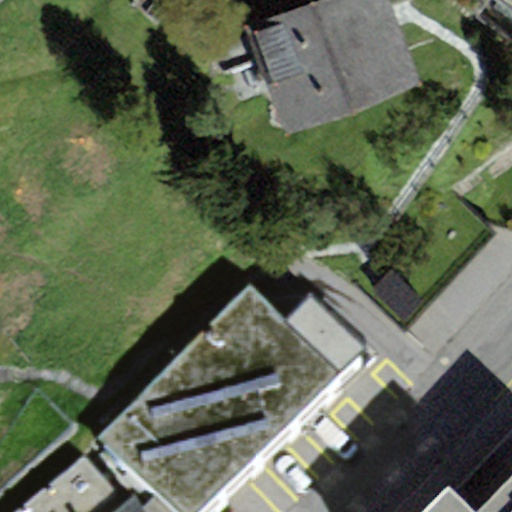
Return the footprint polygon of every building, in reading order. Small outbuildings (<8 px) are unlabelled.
[(388,0),(320,0),(249,25),(287,132),(419,86),(388,0)] [(511,0),(489,0),(479,16),(511,39),(511,0)] [(252,315),(99,464),(145,511),(238,511),(368,386),(310,326),(286,350),(252,315)] [(109,511),(84,478),(38,511),(109,511)] [(511,511),(511,478),(479,511),(471,511),(447,489),(425,511),(511,511)]
